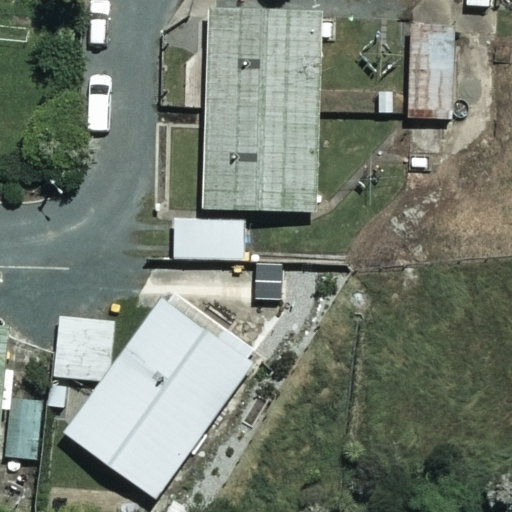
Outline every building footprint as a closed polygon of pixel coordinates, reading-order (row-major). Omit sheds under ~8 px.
[(339,215),(344,30),(206,27),(202,213),(168,213),(167,264),(264,266),(266,214),(339,215)] [(462,28),(413,28),(413,152),(462,152),(462,28)] [(255,372),(165,308),(69,442),(159,506),(255,372)] [(113,328),(65,321),(57,381),(105,387),(113,328)] [(50,328),(0,323),(0,502),(32,505),(50,328)]
